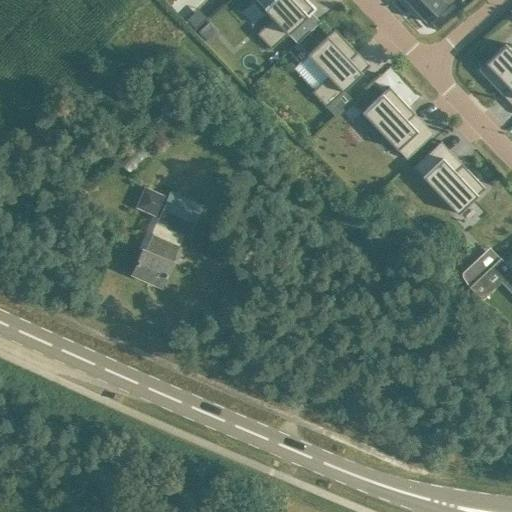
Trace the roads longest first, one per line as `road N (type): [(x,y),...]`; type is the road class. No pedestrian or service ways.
road 1 (secondary): [(435,501),(334,467),(0,322)]
road 2 (residential): [(429,68),(511,156)]
